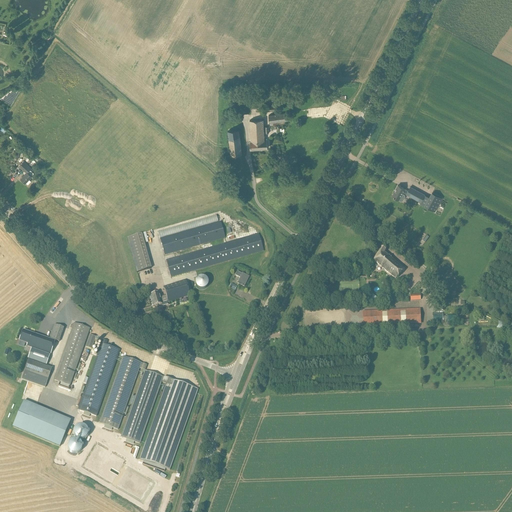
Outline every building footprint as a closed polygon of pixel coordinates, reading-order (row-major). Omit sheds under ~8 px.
[(269,116),(269,123),(270,125),(277,124),(277,122),(288,121),(287,113),(269,116)] [(250,141),(251,150),(267,148),(267,142),(265,142),(263,119),(250,120),(251,141),(250,141)] [(228,131),(230,150),(231,155),(242,154),(239,130),(228,131)] [(23,162),(22,163),(19,167),(26,173),(20,179),(25,183),(27,185),(31,181),(28,179),(31,176),(33,173),(29,170),(31,168),(23,162)] [(398,185),(392,196),(396,199),(399,200),(401,201),(403,201),(404,199),(405,196),(405,195),(402,193),(403,192),(407,193),(406,194),(421,202),(420,203),(425,206),(434,211),(441,198),(433,194),(432,193),(430,198),(425,195),(415,189),(410,187),(408,191),(404,189),(398,185)] [(165,256),(223,239),(225,238),(221,222),(160,239),(165,256)] [(151,268),(141,234),(127,238),(136,272),(151,268)] [(259,234),(227,243),(224,243),(166,260),(171,277),(264,251),(259,234)] [(384,252),(386,250),(381,247),(374,260),(396,280),(405,270),(384,252)] [(249,277),(245,274),(243,273),(243,274),(238,272),(236,276),(241,278),(238,284),(244,287),(244,286),(246,282),(245,281),(248,276),(249,277)] [(206,279),(196,276),(193,287),(203,290),(206,279)] [(167,300),(168,302),(190,296),(185,280),(163,287),(166,295),(160,297),(159,293),(149,295),(152,306),(162,303),(161,302),(167,300)] [(377,297),(372,293),(369,298),(374,302),(377,297)] [(365,325),(419,323),(419,310),(364,313),(365,325)] [(54,380),(61,382),(61,385),(68,387),(69,385),(70,385),(90,329),(74,323),(54,380)] [(49,339),(59,342),(63,328),(54,325),(49,339)] [(23,330),(19,341),(28,344),(27,346),(50,355),(55,341),(23,330)] [(89,335),(85,347),(91,349),(96,337),(89,335)] [(78,410),(84,412),(83,415),(89,417),(90,414),(96,416),(119,350),(106,345),(107,341),(103,340),(78,410)] [(410,359),(410,353),(410,347),(403,347),(403,353),(401,353),(401,359),(410,359)] [(31,348),(28,359),(46,365),(50,355),(31,348)] [(123,357),(99,423),(105,425),(104,428),(111,431),(112,428),(118,430),(140,368),(142,369),(141,372),(143,373),(121,437),(126,439),(125,442),(133,444),(134,442),(139,444),(162,377),(145,371),(147,365),(123,357)] [(52,368),(28,360),(21,380),(45,388),(52,368)] [(139,459),(144,461),(142,464),(164,472),(165,469),(170,470),(198,389),(164,377),(162,382),(166,384),(139,459)] [(12,427),(59,447),(71,421),(24,401),(12,427)] [(73,426),(72,436),(76,437),(76,439),(84,440),(85,427),(73,426)] [(150,472),(134,465),(126,462),(128,458),(95,444),(89,458),(85,468),(149,497),(159,476),(150,472)]
